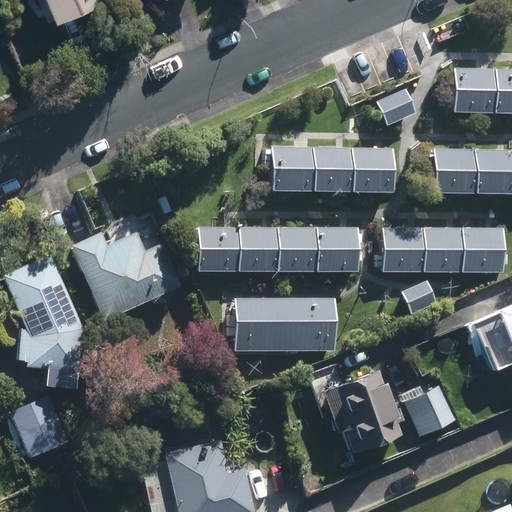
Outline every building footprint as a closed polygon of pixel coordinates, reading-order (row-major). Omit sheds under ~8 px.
[(51,0),(57,13),(88,0),(51,0)] [(511,70),(454,70),(454,109),(511,109),(511,70)] [(402,91),(374,104),(382,122),(411,109),(402,91)] [(390,187),(391,151),(274,147),(273,184),(390,187)] [(511,195),(511,151),(430,151),(430,196),(511,195)] [(504,227),(377,228),(378,269),(504,268),(504,227)] [(356,228),(195,228),(195,266),(356,266),(356,228)] [(97,233),(71,245),(102,316),(177,284),(159,244),(142,252),(133,232),(102,245),(97,233)] [(73,365),(78,326),(50,259),(5,279),(25,325),(21,358),(73,365)] [(428,278),(400,290),(410,313),(438,301),(428,278)] [(331,304),(229,301),(228,342),(330,345),(331,304)] [(511,303),(497,310),(511,346),(511,303)] [(377,369),(321,388),(342,451),(399,432),(377,369)] [(440,385),(403,401),(417,433),(454,418),(440,385)] [(46,398),(11,412),(29,452),(63,438),(46,398)] [(216,437),(163,449),(178,511),(250,511),(240,468),(224,472),(216,437)]
